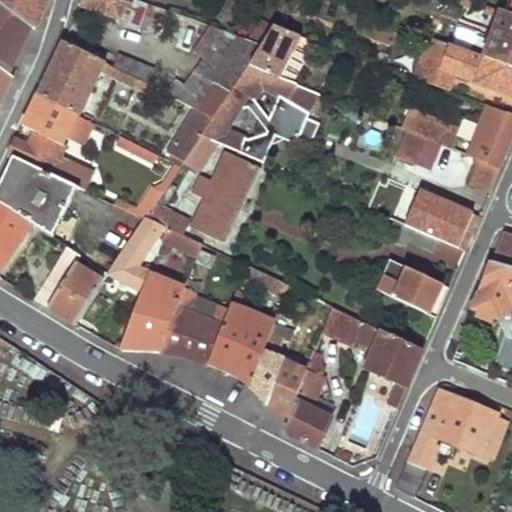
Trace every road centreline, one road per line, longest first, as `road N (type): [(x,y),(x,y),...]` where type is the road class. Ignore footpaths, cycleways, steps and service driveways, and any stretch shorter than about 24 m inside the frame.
road 1 (residential): [(367,499),(0,305)]
road 2 (residential): [(0,153),(71,0)]
road 3 (residential): [(432,363),(493,215)]
road 4 (residential): [(367,499),(432,363)]
